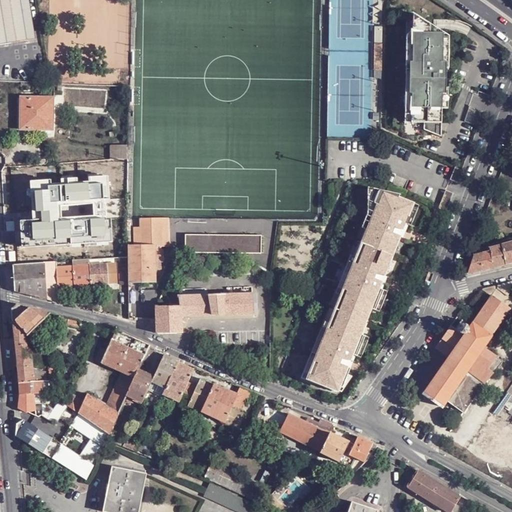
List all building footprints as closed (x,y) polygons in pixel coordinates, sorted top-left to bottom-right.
[(0,0),(0,47),(35,41),(27,0),(0,0)] [(433,24),(421,16),(420,34),(418,63),(416,63),(416,65),(413,91),(413,93),(416,93),(414,121),(426,122),(426,129),(442,136),(443,108),(444,94),(447,94),(447,88),(448,68),(448,62),(444,62),(446,36),(446,32),(432,32),(433,24)] [(418,63),(420,34),(414,39),(412,65),(416,65),(416,63),(418,63)] [(382,44),(374,44),(374,62),(382,61),(382,44)] [(382,61),(374,62),(374,70),(381,71),(382,61)] [(22,83),(0,82),(0,92),(2,93),(21,94),(21,89),(22,83)] [(413,91),(410,90),(408,120),(414,121),(416,93),(413,93),(413,91)] [(0,92),(0,130),(10,128),(2,93),(0,92)] [(22,130),(54,131),(54,99),(22,98),(22,130)] [(112,161),(129,160),(129,147),(112,148),(112,161)] [(457,183),(461,171),(454,167),(449,180),(457,183)] [(57,193),(67,194),(68,176),(26,174),(24,201),(41,202),(40,195),(57,196),(57,193)] [(327,329),(309,375),(340,387),(345,374),(348,375),(350,368),(340,364),(343,358),(353,362),(355,356),(363,336),(358,334),(363,321),(369,307),(373,309),(381,290),(384,283),(373,279),(376,272),(384,276),(392,256),(400,236),(392,233),(395,226),(406,230),(410,217),(408,216),(413,203),(378,190),(373,204),(377,205),(369,225),(373,226),(365,246),(357,265),(354,264),(343,290),(347,292),(339,311),(331,330),(327,329)] [(446,212),(453,193),(445,190),(438,209),(446,212)] [(130,259),(131,284),(157,283),(157,270),(162,270),(161,259),(164,259),(164,251),(162,251),(162,248),(163,248),(162,219),(141,220),(141,229),(141,246),(134,246),(130,247),(130,259)] [(162,219),(163,248),(171,248),(169,219),(162,219)] [(403,237),(406,230),(395,226),(392,233),(400,236),(403,237)] [(511,263),(511,243),(502,246),(507,265),(511,263)] [(490,253),(494,268),(507,265),(502,246),(490,249),(490,253)] [(18,266),(33,265),(33,250),(17,251),(18,266)] [(482,255),(483,271),(494,268),(490,253),(482,255)] [(474,256),(468,274),(483,271),(482,255),(474,256)] [(16,292),(60,303),(59,288),(58,268),(57,263),(33,265),(18,266),(15,266),(16,292)] [(91,266),(92,286),(109,285),(109,284),(114,284),(112,265),(91,266)] [(76,286),(92,286),(91,266),(74,267),(76,286)] [(59,288),(76,286),(74,267),(58,268),(59,288)] [(384,283),(387,277),(384,276),(376,272),(373,279),(384,283)] [(511,281),(484,289),(492,296),(493,295),(511,309),(511,307),(511,298),(510,297),(511,288),(511,281)] [(373,309),(378,312),(386,293),(381,290),(373,309)] [(157,307),(158,333),(157,333),(158,334),(183,333),(182,317),(256,314),(254,294),(179,296),(180,306),(158,307),(157,307)] [(492,336),(511,309),(493,295),(492,296),(474,323),(492,336)] [(13,325),(15,344),(26,344),(26,340),(27,339),(29,336),(27,335),(50,312),(16,303),(11,308),(13,325)] [(79,319),(54,313),(54,315),(56,319),(57,319),(58,320),(66,322),(66,323),(79,327),(80,322),(80,321),(79,319)] [(456,329),(465,335),(471,326),(463,320),(456,329)] [(442,407),(446,402),(484,348),(492,336),(474,323),(471,326),(465,335),(449,357),(424,393),(423,394),(442,407)] [(436,347),(449,357),(465,335),(456,329),(452,325),(436,347)] [(68,405),(79,413),(99,426),(108,433),(123,401),(138,368),(143,359),(148,347),(148,346),(149,344),(137,338),(136,339),(116,331),(115,330),(106,349),(101,361),(122,371),(108,402),(87,393),(83,401),(72,391),(72,392),(70,394),(69,393),(65,398),(61,396),(59,399),(68,405)] [(368,338),(363,336),(355,356),(360,358),(368,338)] [(16,367),(18,382),(37,381),(36,377),(33,378),(33,373),(31,365),(35,367),(47,368),(47,367),(48,367),(31,347),(26,348),(26,344),(15,344),(15,352),(16,367)] [(95,359),(101,361),(106,349),(100,346),(95,359)] [(148,347),(143,359),(150,362),(155,350),(148,347)] [(484,348),(446,402),(465,415),(501,361),(484,348)] [(164,354),(154,376),(152,381),(165,387),(177,361),(164,354)] [(350,368),(353,362),(343,358),(340,364),(350,368)] [(192,369),(177,361),(165,387),(163,393),(179,401),(183,392),(186,383),(193,369),(192,369)] [(47,367),(47,368),(48,377),(56,377),(56,375),(60,372),(57,367),(56,369),(51,368),(51,367),(48,367),(47,367)] [(138,368),(123,401),(127,403),(130,396),(141,402),(149,387),(152,381),(154,376),(138,368)] [(36,377),(37,381),(47,380),(47,372),(36,370),(33,373),(33,378),(36,377)] [(196,388),(186,383),(183,392),(192,396),(188,405),(201,411),(225,422),(237,428),(243,414),(238,411),(231,408),(237,394),(236,393),(200,378),(196,388)] [(18,401),(18,408),(25,412),(27,411),(38,415),(41,413),(42,410),(35,410),(35,405),(42,404),(42,401),(42,399),(42,392),(49,392),(48,382),(48,380),(47,380),(37,381),(18,382),(19,394),(18,401)] [(152,381),(149,387),(163,393),(165,387),(152,381)] [(251,391),(241,386),(237,394),(245,397),(248,398),(251,391)] [(245,397),(237,394),(231,408),(238,411),(245,397)] [(42,410),(41,413),(47,417),(54,408),(48,402),(47,403),(42,399),(42,401),(42,404),(42,410)] [(55,423),(68,405),(59,399),(54,408),(47,417),(55,423)] [(92,441),(88,450),(98,456),(106,439),(108,433),(99,426),(79,413),(70,426),(92,441)] [(319,422),(311,418),(308,424),(305,422),(288,414),(279,431),(277,436),(282,438),(284,433),(320,452),(329,433),(333,425),(320,419),(319,422)] [(15,435),(20,438),(20,437),(30,444),(36,448),(85,480),(98,456),(88,450),(79,445),(75,452),(49,435),(51,434),(36,423),(34,425),(22,418),(21,419),(16,423),(15,435)] [(125,440),(108,433),(106,439),(122,445),(125,440)] [(372,444),(352,434),(349,442),(329,433),(320,452),(320,453),(339,462),(350,467),(355,458),(363,461),(372,444)] [(36,448),(30,444),(27,449),(32,452),(36,448)] [(210,463),(203,478),(252,499),(259,485),(210,463)] [(105,511),(139,511),(147,473),(112,466),(103,511),(105,511)] [(458,497),(454,494),(418,471),(408,486),(448,511),(450,511),(456,504),(461,496),(460,495),(458,497)] [(270,511),(245,500),(217,487),(210,484),(205,496),(238,511),(270,511)] [(352,501),(348,511),(376,511),(377,511),(352,501)]
